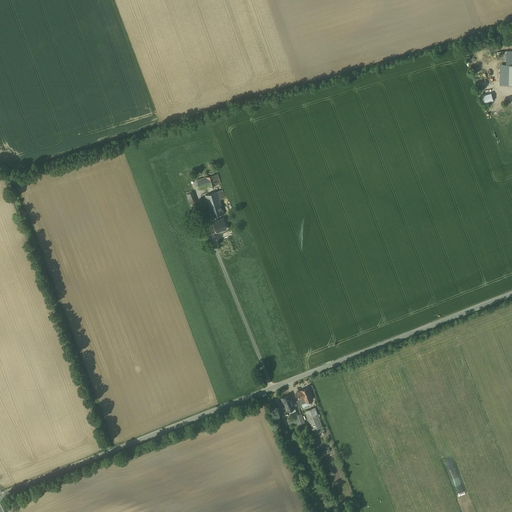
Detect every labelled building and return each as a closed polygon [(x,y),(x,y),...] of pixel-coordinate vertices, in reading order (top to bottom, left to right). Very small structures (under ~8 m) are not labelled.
[(218,173),(197,180),(200,188),(208,186),(208,187),(221,183),(218,173)] [(217,191),(205,195),(212,217),(224,213),(222,207),(219,199),(217,191)] [(200,211),(192,192),(186,194),(194,213),(200,211)] [(308,387),(296,392),(299,400),(311,395),(308,387)] [(289,395),(280,399),(281,399),(284,406),(283,406),(285,412),(291,410),(291,409),(295,408),(289,395)] [(311,395),(299,400),(301,404),(313,400),(311,395)] [(315,407),(305,411),(314,434),(324,431),(315,407)]
